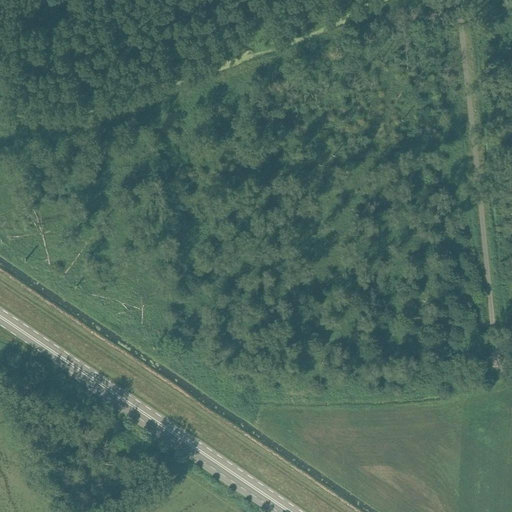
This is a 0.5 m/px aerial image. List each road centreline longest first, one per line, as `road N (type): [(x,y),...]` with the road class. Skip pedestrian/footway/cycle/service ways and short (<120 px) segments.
road 1 (unclassified): [(495,364),(454,0)]
road 2 (primary): [(288,511),(0,317)]
